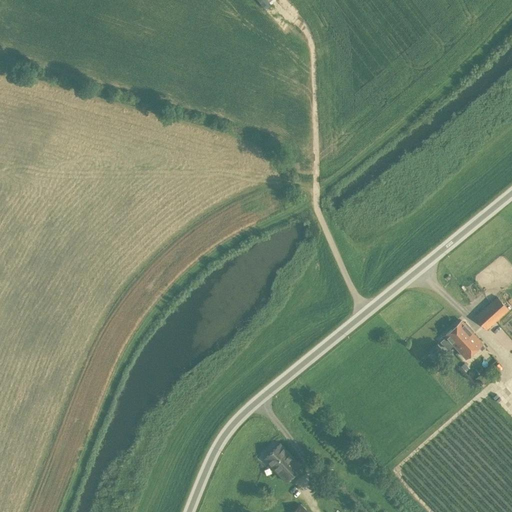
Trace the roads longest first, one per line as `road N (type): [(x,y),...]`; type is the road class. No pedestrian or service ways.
road 1 (tertiary): [(188,511),(215,450),(245,411),(511,193)]
road 2 (track): [(0,76),(244,149),(280,180),(316,186)]
road 3 (track): [(282,6),(312,49),(316,186)]
